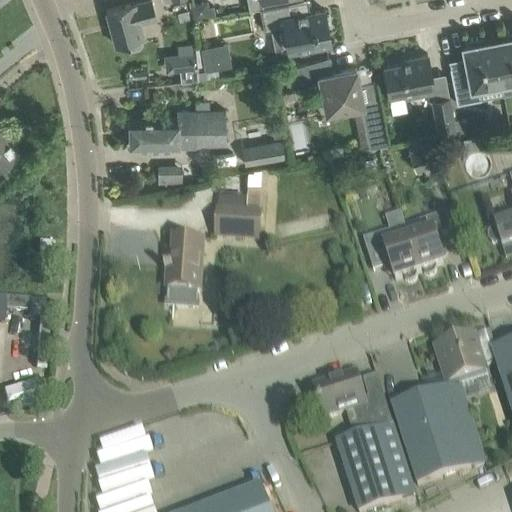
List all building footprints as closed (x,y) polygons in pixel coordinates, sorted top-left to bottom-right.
[(134,3),(106,10),(115,45),(125,42),(126,47),(131,50),(139,47),(142,43),(141,38),(143,38),(139,22),(156,18),(150,0),(148,0),(134,4),(134,3)] [(190,5),(193,20),(215,16),(214,7),(206,9),(205,2),(190,5)] [(264,31),(283,27),(288,52),(331,44),(324,10),(291,16),(288,3),(259,8),(264,31)] [(502,37),(493,39),(501,82),(511,79),(511,30),(500,32),(501,34),(502,33),(502,37)] [(501,82),(493,39),(483,41),(482,37),(483,37),(483,36),(464,39),(464,41),(465,40),(466,44),(462,45),(466,64),(449,67),(456,103),(481,99),(478,86),(501,82)] [(178,54),(176,54),(178,71),(179,71),(180,82),(198,81),(197,67),(194,67),(192,46),(178,47),(178,54)] [(387,86),(389,97),(403,94),(404,97),(435,91),(431,73),(427,54),(408,58),(409,61),(383,66),(387,86)] [(290,80),(290,84),(310,80),(306,63),(275,72),(277,83),(290,80)] [(318,74),(325,112),(361,105),(369,147),(387,143),(375,81),(359,84),(356,67),(318,74)] [(432,101),(438,135),(456,131),(449,98),(432,101)] [(200,143),(226,143),(225,109),(176,110),(176,118),(160,118),(160,120),(129,121),(129,146),(161,145),(162,148),(201,147),(200,143)] [(501,151),(511,151),(511,130),(502,130),(501,151)] [(0,165),(19,151),(3,131),(1,132),(0,131),(0,165)] [(242,147),(245,162),(284,156),(281,140),(242,147)] [(409,152),(416,172),(435,165),(428,145),(409,152)] [(160,181),(184,180),(184,163),(159,163),(160,181)] [(254,170),(254,172),(248,171),(248,183),(260,183),(260,170),(254,170)] [(215,236),(259,239),(261,211),(217,208),(215,236)] [(422,231),(408,236),(419,272),(422,271),(425,274),(429,276),(433,274),(436,271),(436,266),(444,264),(441,253),(445,252),(444,248),(456,244),(446,211),(419,220),(422,231)] [(419,272),(408,236),(406,236),(399,212),(385,216),(389,230),(363,238),(373,270),(386,266),(387,270),(392,269),(395,279),(403,277),(406,280),(410,282),(414,280),(417,277),(417,273),(419,272)] [(496,245),(501,245),(505,258),(511,256),(511,216),(494,222),(495,225),(491,227),(488,231),(488,236),(489,240),(492,243),(496,245)] [(166,287),(168,287),(167,304),(196,306),(197,289),(200,289),(203,239),(173,237),(171,267),(164,267),(164,270),(167,270),(166,287)] [(39,254),(50,255),(51,243),(39,243),(39,254)] [(13,297),(10,349),(35,350),(35,361),(9,359),(7,398),(42,400),(44,363),(49,363),(52,314),(48,313),(49,299),(13,297)] [(442,370),(447,386),(448,388),(460,384),(488,376),(474,334),(440,345),(447,368),(442,370)] [(511,343),(497,348),(492,350),(496,362),(511,412),(511,343)] [(219,347),(210,349),(213,358),(222,355),(219,347)] [(346,414),(367,408),(356,372),(313,386),(323,418),(345,411),(346,414)] [(448,388),(447,386),(391,405),(417,485),(485,462),(479,443),(474,428),(460,384),(448,388)] [(336,443),(358,511),(415,494),(385,402),(346,414),(354,437),(336,443)] [(104,492),(163,479),(155,440),(95,454),(104,492)] [(189,511),(270,511),(260,485),(189,511)]
